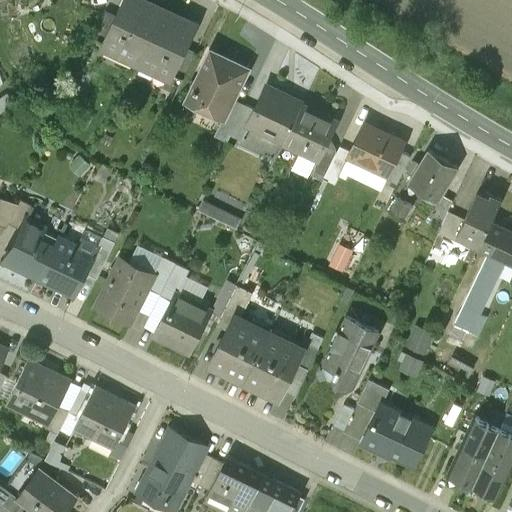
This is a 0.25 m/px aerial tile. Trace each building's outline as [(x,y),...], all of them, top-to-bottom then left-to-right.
[(105,44),(138,60),(163,9),(143,0),(125,0),(118,16),(105,44)] [(138,60),(173,77),(186,50),(198,26),(163,9),(138,60)] [(94,38),(105,44),(118,16),(107,11),(94,38)] [(186,50),(173,77),(183,81),(196,55),(186,50)] [(223,118),(225,119),(235,100),(249,69),(211,51),(187,101),(223,118)] [(285,142),(303,105),(266,88),(255,110),(248,124),(250,125),(285,142)] [(230,134),(245,104),(235,100),(225,119),(223,118),(214,137),(226,142),(230,134)] [(248,124),(255,110),(245,104),(230,134),(242,140),(250,125),(248,124)] [(284,144),(318,160),(337,122),(303,105),(285,142),(284,144)] [(340,174),(381,192),(384,184),(399,153),(404,143),(364,124),(350,153),(340,174)] [(312,174),(324,180),(337,152),(335,143),(330,136),(312,174)] [(340,174),(350,153),(339,148),(324,180),(334,185),(340,174)] [(408,183),(438,201),(459,167),(429,149),(421,163),(416,160),(410,171),(414,174),(408,183)] [(410,158),(399,153),(384,184),(395,189),(410,158)] [(458,236),(480,246),(491,224),(501,201),(490,196),(489,199),(477,194),(464,219),(457,236),(458,236)] [(0,225),(6,228),(8,223),(18,204),(0,198),(0,225)] [(391,213),(404,222),(413,209),(401,200),(391,213)] [(28,219),(33,208),(20,201),(18,204),(8,223),(20,229),(25,218),(28,219)] [(202,213),(237,224),(240,214),(205,202),(202,213)] [(431,220),(442,225),(449,212),(451,208),(441,203),(431,220)] [(4,262),(39,279),(59,238),(54,236),(61,222),(33,208),(28,219),(25,218),(20,229),(4,262)] [(455,242),(458,236),(457,236),(464,219),(449,212),(442,225),(438,234),(455,242)] [(511,263),(511,233),(491,224),(480,246),(479,248),(489,253),(454,326),(467,332),(475,316),(476,317),(504,260),(511,263)] [(96,256),(88,271),(98,277),(116,242),(104,236),(95,255),(96,256)] [(39,279),(76,297),(88,271),(96,256),(95,255),(59,238),(39,279)] [(351,252),(340,247),(332,265),(342,271),(351,252)] [(163,256),(154,274),(155,275),(148,289),(160,295),(177,263),(163,256)] [(96,307),(130,324),(148,289),(155,275),(154,274),(121,257),(96,307)] [(176,293),(178,294),(191,270),(177,263),(160,295),(172,301),(176,293)] [(217,325),(229,331),(236,315),(241,318),(254,292),(237,284),(217,325)] [(155,336),(190,354),(211,311),(178,294),(176,293),(172,301),(155,336)] [(211,366),(244,382),(269,332),(241,318),(236,315),(229,331),(211,366)] [(336,385),(346,390),(352,388),(378,333),(347,318),(324,365),(335,371),(332,378),(334,379),(336,385)] [(404,345),(424,353),(433,332),(414,323),(404,345)] [(463,341),(467,332),(454,326),(449,335),(463,341)] [(244,382),(279,399),(304,349),(269,332),(244,382)] [(309,344),(298,366),(308,371),(318,349),(309,344)] [(26,408),(50,420),(51,421),(59,406),(71,382),(28,360),(7,403),(25,412),(26,408)] [(358,403),(376,412),(381,402),(383,403),(390,389),(369,380),(358,403)] [(123,430),(134,407),(95,388),(91,396),(80,417),(75,427),(115,447),(123,430)] [(80,417),(91,396),(80,391),(70,412),(80,417)] [(380,451),(414,467),(429,435),(419,430),(423,423),(383,403),(381,402),(376,412),(360,445),(379,453),(380,451)] [(334,426),(344,431),(355,410),(344,405),(334,426)] [(58,436),(70,412),(59,406),(51,421),(50,420),(45,429),(58,436)] [(450,475),(473,486),(499,428),(477,417),(450,475)] [(473,486),(496,496),(511,460),(511,433),(499,428),(473,486)] [(134,435),(123,430),(115,447),(113,451),(124,456),(134,435)] [(182,477),(189,481),(202,454),(206,447),(173,430),(140,495),(166,509),(182,477)] [(67,445),(56,440),(44,462),(64,472),(68,465),(60,459),(67,445)] [(189,481),(199,486),(212,459),(202,454),(189,481)] [(245,511),(264,475),(227,457),(223,464),(210,491),(206,499),(231,511),(245,511)] [(210,491),(223,464),(212,459),(199,486),(210,491)] [(40,472),(17,501),(23,505),(31,511),(67,511),(76,500),(40,472)] [(291,511),(298,500),(301,494),(264,475),(245,511),(291,511)] [(0,504),(10,511),(17,511),(23,505),(17,501),(0,488),(0,504)] [(305,511),(309,505),(298,500),(291,511),(305,511)]
